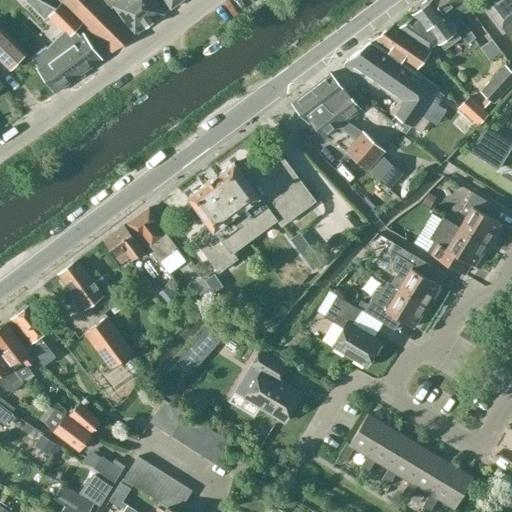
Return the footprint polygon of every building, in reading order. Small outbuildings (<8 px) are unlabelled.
[(101,0),(63,0),(62,2),(82,22),(112,51),(134,35),(128,27),(127,27),(101,0)] [(113,7),(128,27),(134,35),(163,13),(154,0),(104,0),(111,9),(113,7)] [(163,0),(170,8),(181,0),(163,0)] [(419,8),(408,16),(409,18),(397,27),(429,48),(439,41),(444,49),(460,37),(460,36),(449,22),(448,23),(431,0),(429,1),(426,0),(419,5),(419,8)] [(462,0),(430,0),(431,0),(448,23),(449,22),(460,36),(461,35),(462,36),(467,43),(475,38),(470,30),(465,23),(459,27),(453,19),(469,8),(462,0)] [(511,0),(484,0),(483,1),(511,38),(511,0)] [(47,16),(47,17),(68,37),(82,22),(62,2),(55,9),(47,16)] [(429,48),(397,27),(392,24),(371,40),(413,69),(429,48)] [(0,59),(10,69),(26,53),(0,28),(0,59)] [(36,67),(54,92),(55,93),(102,59),(83,32),(44,60),(35,49),(28,54),(37,66),(36,67)] [(438,104),(445,95),(435,89),(436,88),(368,42),(344,60),(404,101),(389,122),(403,134),(409,125),(417,131),(426,118),(418,113),(429,98),(438,104)] [(511,71),(505,65),(478,94),(490,105),(511,80),(511,71)] [(329,72),(310,86),(326,108),(337,99),(346,111),(364,97),(353,87),(345,93),(329,72)] [(360,131),(326,108),(310,86),(291,101),(307,122),(310,120),(324,137),(337,126),(354,138),(360,131)] [(470,96),(459,107),(478,125),(488,114),(470,96)] [(354,138),(344,150),(366,169),(384,147),(363,128),(360,131),(354,138)] [(479,134),(469,151),(497,169),(508,152),(479,134)] [(313,200),(312,198),(275,149),(242,174),(232,161),(187,194),(209,224),(192,237),(217,270),(235,257),(230,251),(268,223),(268,225),(277,218),(281,225),(313,200)] [(383,156),(370,171),(389,187),(402,172),(383,156)] [(458,226),(457,227),(486,245),(499,223),(486,215),(492,205),(471,192),(464,203),(459,211),(465,214),(458,226)] [(435,198),(428,194),(422,203),(429,207),(435,198)] [(152,224),(157,220),(147,207),(126,223),(136,235),(140,232),(149,243),(145,246),(158,262),(166,255),(168,257),(179,249),(165,232),(161,235),(152,224)] [(431,213),(413,244),(427,252),(432,255),(453,268),(463,274),(464,273),(469,264),(473,266),(486,245),(457,227),(458,226),(442,217),(441,219),(431,213)] [(131,259),(142,251),(122,225),(101,240),(118,263),(128,256),(131,259)] [(322,261),(301,232),(292,239),(314,267),(322,261)] [(425,277),(431,266),(410,253),(394,242),(387,253),(395,258),(392,263),(392,267),(393,269),(395,271),(396,272),(390,284),(397,289),(425,306),(438,285),(425,277)] [(120,299),(102,275),(94,281),(77,259),(57,273),(83,307),(88,304),(97,316),(120,299)] [(222,283),(216,275),(208,281),(214,289),(222,283)] [(347,277),(340,275),(335,280),(337,287),(344,288),(349,283),(347,277)] [(208,286),(202,277),(194,283),(200,292),(208,286)] [(399,320),(412,327),(425,306),(397,289),(389,285),(390,283),(387,281),(384,287),(372,299),(370,298),(363,311),(394,329),(399,320)] [(325,315),(337,295),(330,291),(318,311),(325,315)] [(325,316),(342,327),(345,322),(352,326),(361,310),(337,295),(325,315),(325,316)] [(28,342),(23,345),(30,355),(34,353),(44,366),(57,356),(39,333),(47,327),(30,303),(10,318),(28,342)] [(105,315),(83,331),(109,367),(132,351),(105,315)] [(0,325),(0,351),(9,363),(19,376),(30,368),(28,365),(34,360),(30,355),(23,345),(5,322),(0,325)] [(345,322),(342,327),(330,346),(364,367),(379,342),(352,326),(345,322)] [(175,363),(186,373),(224,333),(213,323),(175,363)] [(280,382),(287,367),(260,350),(250,366),(260,372),(244,397),(285,422),(302,394),(280,382)] [(23,381),(19,376),(9,363),(0,351),(0,386),(6,394),(23,381)] [(148,421),(159,428),(173,406),(162,399),(148,421)] [(0,420),(6,424),(14,414),(0,403),(0,420)] [(70,415),(78,421),(91,432),(100,422),(81,403),(70,415)] [(173,406),(159,428),(170,435),(184,412),(173,406)] [(195,419),(184,412),(170,435),(181,442),(195,419)] [(353,447),(366,455),(369,457),(388,426),(366,413),(348,443),(346,442),(337,455),(346,460),(353,447)] [(66,414),(53,431),(79,451),(92,434),(66,414)] [(181,442),(192,448),(206,426),(195,419),(181,442)] [(192,448),(202,455),(216,433),(206,426),(192,448)] [(374,460),(387,467),(390,469),(409,438),(388,426),(369,457),(366,455),(359,468),(366,473),(374,460)] [(216,433),(202,455),(213,462),(227,440),(216,433)] [(409,438),(390,469),(387,467),(379,481),(388,485),(395,472),(408,480),(411,482),(430,451),(409,438)] [(432,494),(451,463),(430,451),(411,482),(408,480),(400,494),(408,498),(416,485),(429,493),(432,494)] [(0,469),(2,470),(9,457),(0,452),(0,469)] [(122,478),(133,484),(147,462),(136,456),(122,478)] [(147,462),(133,484),(144,491),(158,469),(147,462)] [(472,476),(451,463),(432,494),(429,493),(421,506),(429,510),(437,497),(454,507),(472,476)] [(144,491),(155,498),(169,476),(158,469),(144,491)] [(169,476),(155,498),(165,505),(179,483),(169,476)] [(190,489),(179,483),(165,505),(166,505),(176,511),(190,489)]
